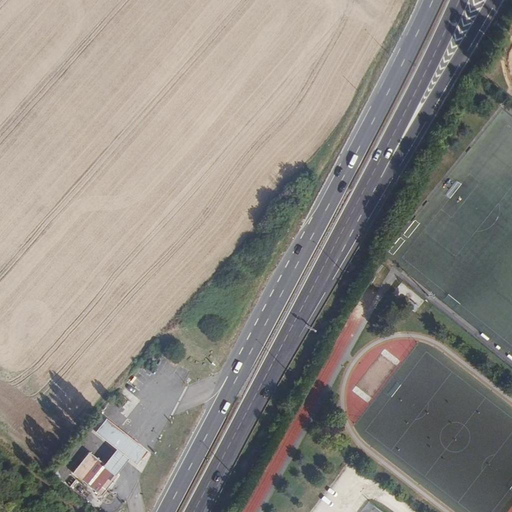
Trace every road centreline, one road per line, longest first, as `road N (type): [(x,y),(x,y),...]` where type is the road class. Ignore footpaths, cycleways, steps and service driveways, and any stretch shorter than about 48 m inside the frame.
road 1 (primary): [(433,0),(165,511)]
road 2 (primary): [(321,269),(490,0)]
road 3 (primary): [(321,269),(459,0)]
road 4 (primary): [(193,511),(321,269)]
